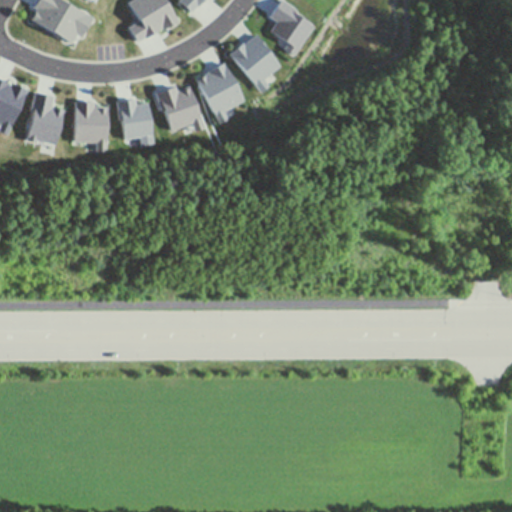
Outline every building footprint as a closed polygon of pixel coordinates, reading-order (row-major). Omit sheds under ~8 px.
[(60,0),(91,18),(81,35),(75,32),(71,40),(64,36),(63,37),(58,34),(58,35),(58,36),(54,34),(55,32),(54,32),(32,19),(38,8),(35,6),(38,0),(60,0)] [(130,0),(162,0),(174,21),(161,28),(160,25),(155,28),(155,29),(142,37),(142,36),(134,40),(127,27),(138,20),(131,9),(129,10),(126,6),(129,4),(127,2),(130,0)] [(180,0),(202,0),(199,4),(198,5),(197,4),(191,10),(180,0)] [(279,0),(281,0),(295,8),(293,11),(314,22),(297,52),(288,47),(292,42),(273,31),(279,21),(271,16),(279,0)] [(255,35),(280,64),(264,78),(269,85),(263,90),(257,84),(233,55),(231,53),(243,43),(244,45),(255,35)] [(214,115),(195,84),(193,81),(206,73),(206,72),(220,64),(220,65),(241,99),(226,108),(221,111),(214,115)] [(9,124),(1,121),(0,120),(0,80),(3,81),(3,83),(8,85),(8,83),(9,81),(24,87),(22,90),(9,124)] [(191,124),(175,129),(176,132),(171,133),(170,130),(163,107),(163,108),(162,108),(161,108),(157,91),(158,91),(170,87),(175,86),(177,91),(185,88),(187,95),(190,104),(191,103),(192,106),(191,106),(195,118),(198,117),(199,121),(191,124)] [(52,108),(52,106),(62,108),(55,134),(53,142),(35,138),(35,140),(26,137),(26,135),(28,127),(26,126),(27,121),(30,122),(31,117),(33,108),(31,107),(35,91),(52,95),(49,107),(52,108)] [(94,139),(77,138),(77,141),(72,141),(72,138),(75,99),(92,100),(92,105),(105,106),(103,135),(106,135),(106,140),(103,140),(94,139)] [(116,101),(133,99),(134,105),(146,104),(148,135),(121,138),(120,118),(118,118),(116,101)] [(221,111),(225,118),(218,123),(214,115),(221,111)] [(0,123),(1,121),(9,124),(6,132),(0,129),(0,123)] [(199,121),(202,129),(194,132),(191,124),(199,121)] [(103,140),(102,149),(94,148),(94,139),(103,140)]
